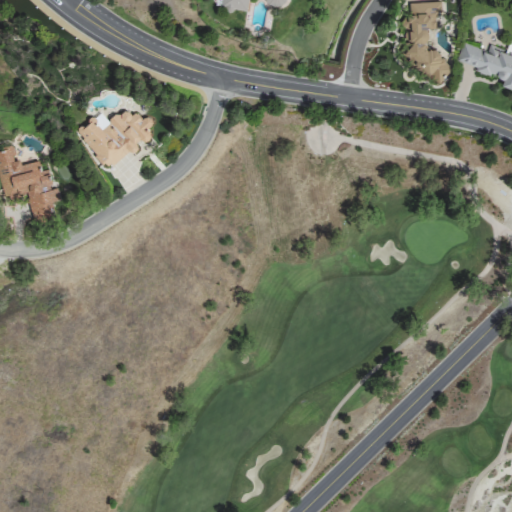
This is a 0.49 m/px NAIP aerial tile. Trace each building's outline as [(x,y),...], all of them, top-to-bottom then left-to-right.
[(287,0),(219,0),(219,6),(245,10),(246,0),(262,0),(287,4),(287,0)] [(439,82),(450,66),(438,58),(438,53),(426,45),(427,27),(434,27),(434,20),(428,16),(434,16),(440,8),(440,1),(417,0),(416,0),(402,0),(399,0),(410,7),(406,13),(406,30),(406,47),(401,54),(413,63),(413,68),(418,68),(439,82)] [(461,43),(455,62),(503,78),(500,85),(511,88),(511,47),(510,53),(489,46),(487,51),(461,43)] [(75,137),(110,171),(148,132),(145,129),(152,121),(145,114),(139,121),(124,106),(107,123),(98,114),(75,137)] [(0,149),(0,191),(2,200),(24,194),(29,212),(52,206),(50,201),(58,199),(55,187),(51,189),(46,169),(40,171),(37,160),(17,166),(11,146),(0,149)] [(31,212),(32,219),(49,217),(48,209),(31,212)]
